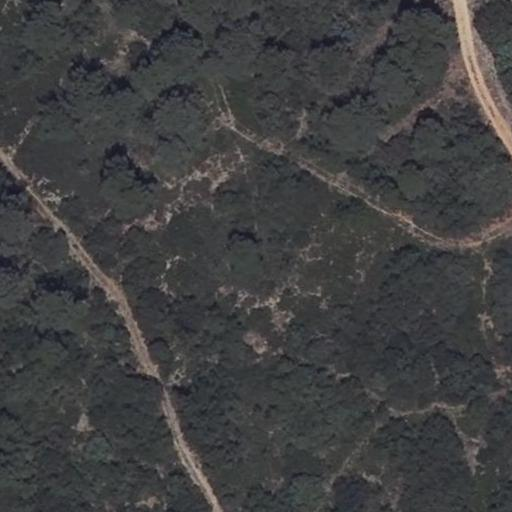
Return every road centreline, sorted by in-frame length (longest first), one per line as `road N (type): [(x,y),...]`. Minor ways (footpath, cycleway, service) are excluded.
road 1 (track): [(0,155),(114,288),(219,511)]
road 2 (track): [(454,0),(466,56),(511,154)]
